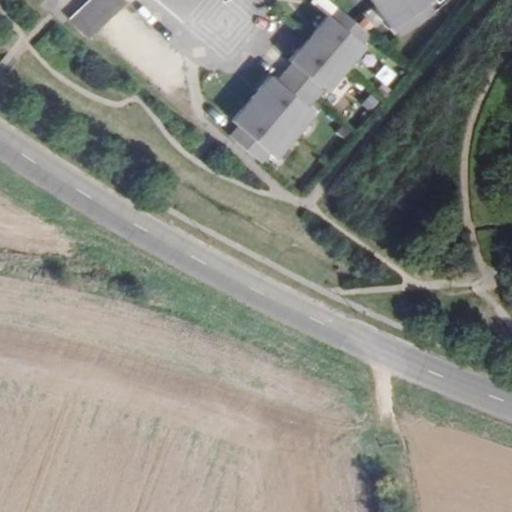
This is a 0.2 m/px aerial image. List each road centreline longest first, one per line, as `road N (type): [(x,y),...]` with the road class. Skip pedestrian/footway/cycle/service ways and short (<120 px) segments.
road 1 (unclassified): [(0,138),(250,289),(378,352),(511,404)]
road 2 (track): [(408,511),(378,352)]
